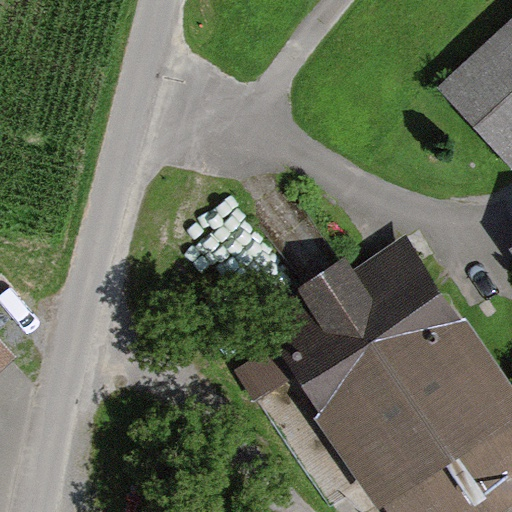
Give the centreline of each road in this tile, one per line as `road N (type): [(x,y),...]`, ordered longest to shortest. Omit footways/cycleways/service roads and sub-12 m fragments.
road 1 (unclassified): [(35,511),(56,395),(164,0)]
road 2 (track): [(129,136),(212,127),(276,77),(345,0)]
